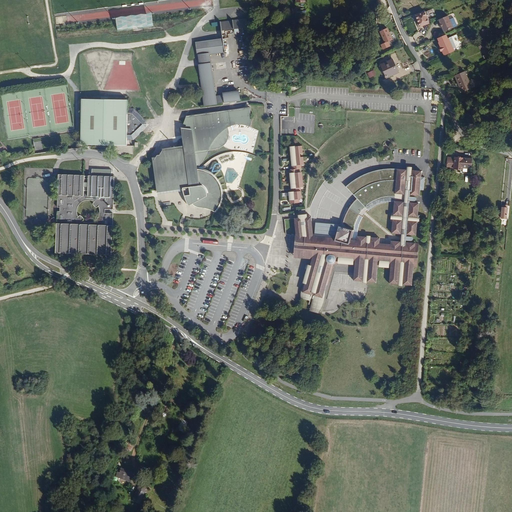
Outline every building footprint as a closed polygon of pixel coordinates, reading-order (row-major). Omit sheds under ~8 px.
[(430,23),(425,11),(416,15),(421,27),(430,23)] [(142,26),(153,26),(153,15),(142,15),(142,21),(142,26)] [(455,28),(450,16),(440,20),(441,24),(442,23),(443,27),(444,26),(446,32),(455,28)] [(236,29),(235,20),(222,22),(223,31),(236,29)] [(387,28),(384,30),(391,40),(393,38),(387,28)] [(385,43),(390,41),(384,30),(380,32),(385,43)] [(455,51),(449,38),(448,38),(446,34),(438,38),(439,42),(441,48),(445,55),(455,51)] [(227,52),(225,39),(198,43),(200,56),(210,54),(227,52)] [(486,47),(483,41),(478,44),(480,49),(482,48),(484,53),(489,51),(488,50),(490,49),(489,45),(486,47)] [(211,64),(210,54),(200,56),(201,66),(211,64)] [(399,72),(393,60),(383,64),(388,77),(399,72)] [(215,96),(211,64),(201,66),(207,104),(242,99),(241,91),(226,94),(226,95),(215,96)] [(370,78),(377,75),(374,70),(368,73),(370,78)] [(472,88),(465,71),(455,75),(458,83),(459,83),(463,92),(472,88)] [(114,145),(114,148),(115,151),(121,155),(135,155),(135,148),(135,145),(131,145),(131,140),(135,140),(146,128),(143,124),(146,120),(135,108),(128,108),(128,100),(82,99),(82,145),(114,145)] [(224,201),(225,196),(225,192),(224,187),(223,184),(223,183),(219,177),(217,175),(213,172),(209,170),(204,169),(200,169),(200,167),(204,163),(208,156),(210,151),(211,149),(219,148),(224,146),(227,144),(230,140),(231,135),(232,132),(231,129),(230,127),(232,126),(236,125),(239,124),(244,123),(246,124),(253,125),(258,127),(260,119),(257,118),(257,113),(258,113),(258,105),(188,115),(185,123),(188,124),(187,127),(183,127),(186,145),(164,149),(164,151),(162,155),(159,155),(158,157),(154,157),(159,193),(185,189),(186,193),(187,196),(190,203),(192,206),(195,204),(198,206),(200,207),(202,207),(208,208),(211,209),(218,211),(222,206),(224,201)] [(151,124),(146,120),(143,124),(146,128),(151,124)] [(303,153),(303,149),(304,149),(304,145),(293,146),(293,150),(292,150),(292,158),(294,157),(295,161),(293,161),(294,169),(291,169),(291,177),(293,177),(294,184),(292,184),(293,192),(292,192),(292,196),(290,196),(291,204),(301,202),(301,199),(302,199),(302,195),(303,195),(302,187),(304,187),(303,183),(305,183),(304,175),(302,175),(302,172),(301,172),(301,168),(303,168),(303,165),(305,165),(304,161),(305,161),(305,156),(302,157),(302,153),(303,153)] [(473,167),(474,158),(468,157),(468,158),(465,158),(465,157),(456,157),(456,158),(455,168),(464,169),(464,166),(473,167)] [(393,265),(392,268),(391,283),(414,285),(415,267),(417,242),(408,242),(408,240),(408,236),(408,235),(418,235),(419,223),(421,223),(422,214),(420,214),(420,202),(411,202),(411,201),(411,196),(411,194),(421,195),(422,189),(426,189),(427,176),(423,176),(423,170),(413,169),(413,168),(412,168),(411,167),(410,167),(409,169),(398,168),(392,168),(386,169),(379,170),(373,171),(367,174),(360,178),(356,180),(351,184),(348,186),(367,207),(365,209),(362,212),(361,214),(351,208),(347,215),(344,226),(339,225),(337,237),(315,236),(313,236),(311,216),(306,217),(306,219),(303,219),(303,217),(296,218),(297,236),(305,238),(306,244),(308,248),(311,253),(314,256),(313,259),(304,293),(313,295),(314,292),(316,293),(315,295),(324,297),(327,289),(328,285),(334,263),(336,263),(337,259),(357,260),(356,265),(355,280),(378,282),(379,267),(380,264),(393,265)] [(92,176),(89,176),(88,191),(84,191),(84,175),(59,174),(58,207),(61,207),(61,211),(58,211),(57,253),(113,255),(114,213),(106,213),(106,209),(114,209),(115,177),(112,177),(112,169),(92,168),(92,176)] [(308,248),(306,244),(305,238),(297,236),(293,235),(292,257),(313,259),(314,256),(311,253),(308,248)] [(324,305),(326,299),(327,289),(324,297),(315,295),(311,310),(320,313),(324,305)] [(312,302),(314,295),(313,295),(304,293),(303,300),(312,302)] [(143,458),(154,463),(157,458),(145,453),(143,458)] [(132,480),(136,471),(121,466),(120,470),(117,470),(116,474),(132,480)] [(134,496),(138,497),(142,499),(145,490),(141,489),(138,488),(134,496)]
